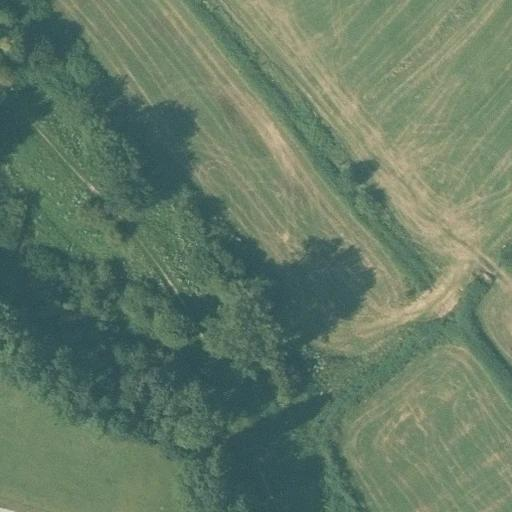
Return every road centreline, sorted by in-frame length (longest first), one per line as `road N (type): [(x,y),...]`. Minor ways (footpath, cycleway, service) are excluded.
road 1 (track): [(275,511),(172,285),(0,86)]
road 2 (track): [(238,0),(340,122),(487,262),(511,300)]
